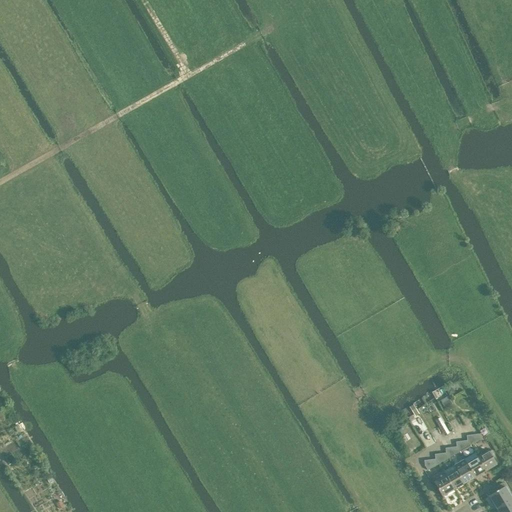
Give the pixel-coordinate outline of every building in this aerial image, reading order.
[(446,389),(449,395),(454,392),(451,386),(446,389)] [(440,400),(444,406),(451,402),(447,396),(440,400)] [(410,406),(409,407),(414,413),(417,411),(413,404),(410,406)] [(440,418),(435,420),(440,428),(444,425),(440,418)] [(396,430),(399,436),(404,433),(401,428),(396,430)] [(467,440),(470,445),(480,439),(478,434),(466,436),(466,440),(467,440)] [(457,447),(460,451),(470,445),(467,440),(466,440),(455,442),(456,447),(457,447)] [(446,453),(449,458),(460,451),(457,447),(456,447),(444,448),(445,453),(446,453)] [(487,451),(477,457),(485,471),(496,465),(495,464),(498,463),(491,450),(488,451),(487,451)] [(436,459),(438,464),(449,458),(446,453),(445,453),(434,454),(434,459),(436,459)] [(464,459),(475,477),(485,471),(477,457),(475,453),(464,459)] [(436,459),(434,459),(423,460),(424,465),(427,470),(438,464),(436,459)] [(475,477),(464,459),(453,466),(464,484),(475,477)] [(464,484),(453,466),(443,472),(453,489),(464,484)] [(453,489),(443,472),(443,471),(431,478),(442,496),(453,489)] [(496,509),(511,499),(511,498),(503,483),(493,489),(495,492),(489,496),(496,509)] [(498,511),(511,511),(511,499),(496,509),(498,511)]
